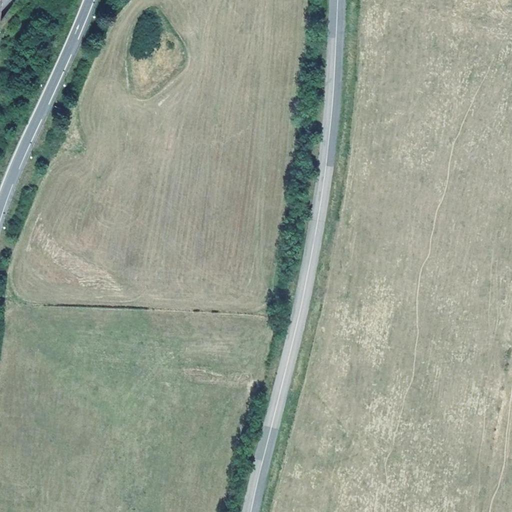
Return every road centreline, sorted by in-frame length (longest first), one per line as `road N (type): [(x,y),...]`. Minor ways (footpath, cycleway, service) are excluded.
road 1 (secondary): [(250,511),(318,214),(337,0)]
road 2 (motorway): [(0,206),(92,0)]
